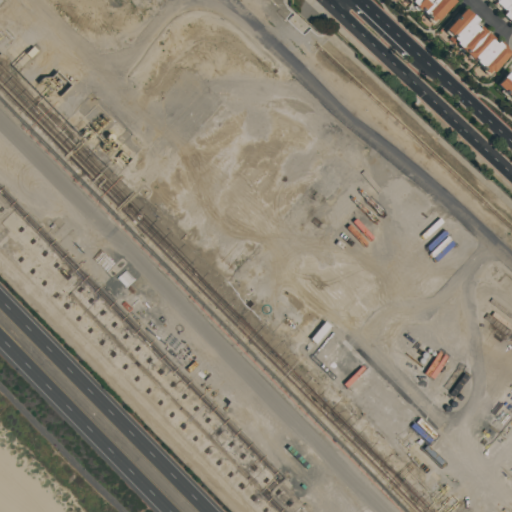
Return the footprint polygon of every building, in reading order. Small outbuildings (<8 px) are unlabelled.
[(411,0),(447,0),(452,5),(434,23),(411,0)] [(511,14),(496,0),(511,0),(511,14)] [(445,32),(464,12),(507,54),(488,74),(445,32)] [(30,47),(35,52),(28,58),(23,53),(30,47)] [(511,78),(505,73),(493,86),(511,103),(511,78)] [(62,104),(72,114),(66,119),(56,110),(62,104)] [(106,143),(108,142),(110,140),(110,138),(108,136),(106,135),(104,136),(102,138),(102,140),(103,142),(106,143)] [(103,152),(106,151),(107,149),(107,146),(105,144),(103,143),(100,144),(99,146),(99,149),(101,151),(103,152)] [(491,312),(510,327),(507,331),(488,316),(491,312)] [(321,323),(327,327),(312,345),(307,340),(321,323)]
